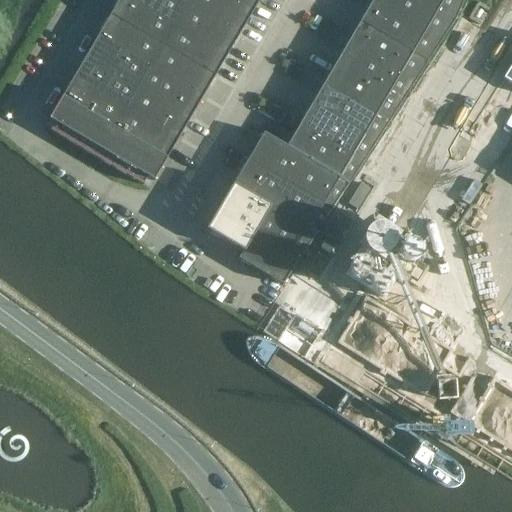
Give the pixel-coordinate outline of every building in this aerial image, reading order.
[(50,132),(143,186),(147,179),(153,182),(158,174),(163,167),(167,159),(172,151),(177,143),(179,139),(184,130),(189,122),(191,118),(196,109),(201,101),(204,97),(209,88),(214,80),(216,76),(221,67),(226,59),(228,54),(233,46),(238,37),(241,33),(246,25),(251,16),(256,7),(260,0),(118,0),(48,121),(54,124),(50,132)] [(455,19),(463,0),(373,0),(367,10),(352,35),(342,53),(328,76),(318,93),(304,117),(294,135),(286,148),(349,185),(455,19)] [(349,185),(286,148),(262,134),(261,135),(247,158),(334,209),(349,185)] [(334,209),(247,158),(246,161),(242,168),(233,182),(269,203),(319,232),(334,209)] [(458,201),(467,207),(480,186),(471,180),(458,201)] [(269,203),(233,182),(232,185),(226,195),(205,230),(241,251),(269,203)] [(360,184),(348,206),(359,211),(370,190),(360,184)] [(319,232),(269,203),(241,251),(236,259),(283,287),(319,232)] [(351,223),(341,217),(321,250),(331,256),(351,223)] [(361,241),(361,244),(362,248),(363,250),(365,253),(367,255),(370,257),(373,258),(376,258),(379,258),(382,258),(385,256),(388,254),(390,252),(392,249),(393,246),(393,243),(393,240),(392,237),(391,234),(389,232),(387,229),(384,228),(381,227),(378,226),(375,226),(372,227),(369,228),(366,230),(364,233),(363,235),(361,238),(361,241)] [(398,253),(398,255),(399,257),(399,259),(401,261),(402,262),(404,263),(406,264),(408,265),(410,264),(412,264),(414,263),(416,262),(417,260),(419,258),(419,256),(420,254),(420,252),(419,250),(418,248),(417,246),(415,245),(414,244),(412,243),(409,243),(407,243),(405,243),(403,244),(402,246),(400,247),(399,249),(398,251),(398,253)] [(318,255),(306,273),(318,280),(329,262),(318,255)] [(346,271),(347,274),(347,276),(348,278),(349,279),(351,281),(353,282),(355,283),(357,283),(359,283),(361,283),(363,282),(365,280),(366,279),(367,277),(368,275),(369,273),(368,271),(368,268),(367,267),(366,265),(364,263),(362,262),(360,261),(358,261),(356,261),(354,262),(352,263),(350,264),(349,265),(348,267),(347,269),(346,271)] [(368,285),(368,287),(368,289),(369,291),(370,293),(372,294),(374,296),(376,296),(378,297),(380,297),(382,296),(384,295),(386,294),(387,292),(389,290),(389,288),(390,286),(390,284),(389,282),(388,280),(387,278),(385,277),(383,276),(381,275),(379,275),(377,275),(375,275),(373,276),(371,277),(370,279),(369,281),(368,283),(368,285)] [(319,331),(278,305),(261,332),(303,358),(319,331)]
